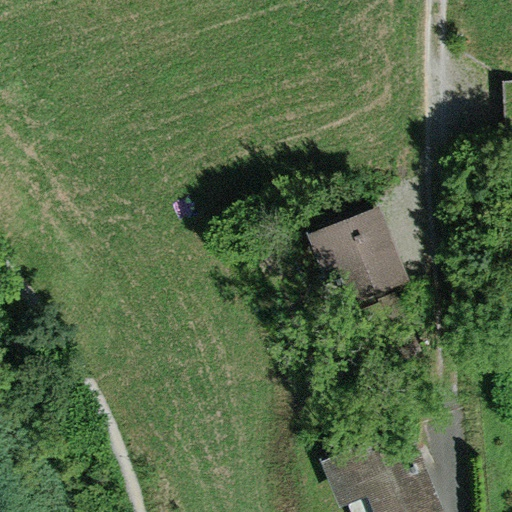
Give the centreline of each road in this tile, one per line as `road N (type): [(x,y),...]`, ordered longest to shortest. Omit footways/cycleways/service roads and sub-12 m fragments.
road 1 (residential): [(448,0),(472,511)]
road 2 (track): [(139,511),(90,386),(0,253)]
